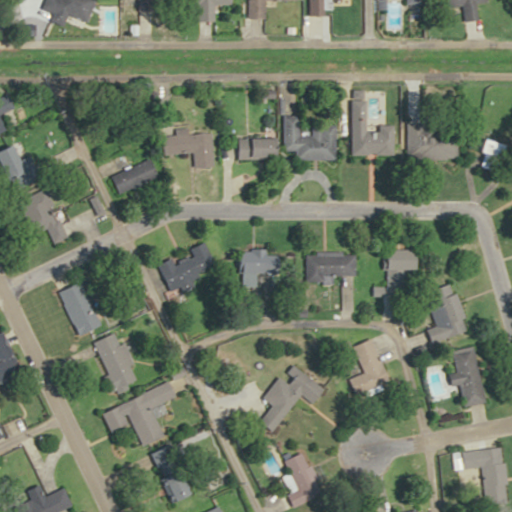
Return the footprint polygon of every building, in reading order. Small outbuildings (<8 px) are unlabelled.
[(88,0),(51,0),(44,20),(56,24),(60,14),(81,21),(88,0)] [(183,0),(183,5),(191,5),(191,20),(206,20),(206,4),(223,4),(222,0),(183,0)] [(287,0),(239,0),(240,18),(257,18),(257,0),(288,1),(287,0)] [(300,0),(300,15),(323,15),(323,0),(300,0)] [(476,3),(475,0),(438,0),(440,7),(454,5),(456,21),(471,19),(468,3),(476,3)] [(291,115),(275,115),(275,151),(287,151),(287,156),(305,156),(305,132),(291,132),(291,115)] [(417,135),(417,126),(400,127),(401,161),(449,159),(448,133),(417,135)] [(204,133),(181,134),(181,129),(167,129),(168,136),(154,136),(155,154),(185,153),(186,165),(205,164),(204,133)] [(227,160),(262,160),(262,139),(227,139),(227,160)] [(347,154),(374,154),(374,142),(347,142),(347,154)] [(0,174),(13,168),(0,144),(0,143),(0,174)] [(113,197),(149,181),(139,160),(104,177),(113,197)] [(10,202),(26,235),(39,228),(47,244),(61,238),(37,189),(10,202)] [(166,264),(165,259),(154,263),(162,289),(209,274),(199,242),(182,247),(185,257),(166,264)] [(259,249),(227,249),(227,272),(259,272),(259,249)] [(375,250),(375,270),(379,271),(379,285),(405,285),(406,251),(375,250)] [(348,275),(348,253),(300,253),(300,275),(348,275)] [(93,324),(73,281),(53,290),(73,333),(93,324)] [(422,342),(459,331),(444,284),(417,292),(428,327),(418,330),(422,342)] [(85,342),(101,375),(97,377),(104,393),(132,379),(115,343),(113,344),(107,332),(85,342)] [(0,380),(15,374),(0,334),(0,380)] [(379,383),(366,338),(345,344),(358,389),(379,383)] [(477,402),(466,346),(443,351),(447,372),(438,373),(441,389),(452,387),(456,406),(477,402)] [(294,394),(305,403),(317,389),(292,369),(251,421),(264,432),(294,394)] [(144,407),(167,398),(161,383),(94,410),(103,432),(125,423),(134,445),(155,436),(144,407)] [(453,451),(454,468),(474,466),(478,502),(501,499),(497,447),(453,451)] [(276,461),(297,502),(314,493),(294,452),(276,461)] [(54,511),(64,508),(57,489),(10,507),(11,511),(54,511)]
